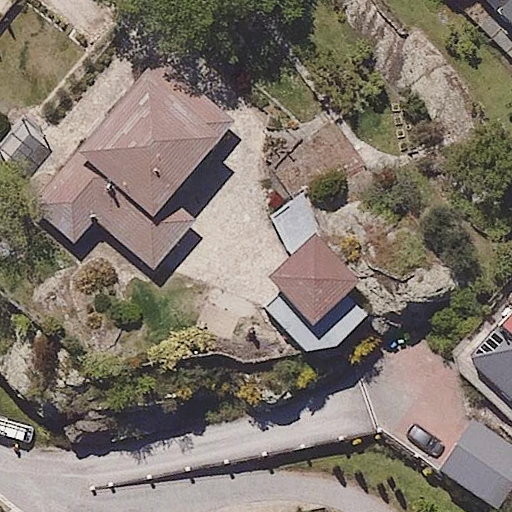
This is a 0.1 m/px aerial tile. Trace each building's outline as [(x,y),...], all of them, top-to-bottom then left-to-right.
[(511,0),(498,0),(511,14),(511,0)] [(227,125),(149,57),(129,84),(108,66),(10,178),(77,236),(101,209),(163,263),(207,212),(175,185),(227,125)] [(406,289),(316,221),(277,272),(287,279),(280,289),(359,349),(406,289)] [(511,300),(467,349),(511,390),(511,300)] [(490,509),(511,482),(511,432),(480,407),(434,464),(490,509)]
